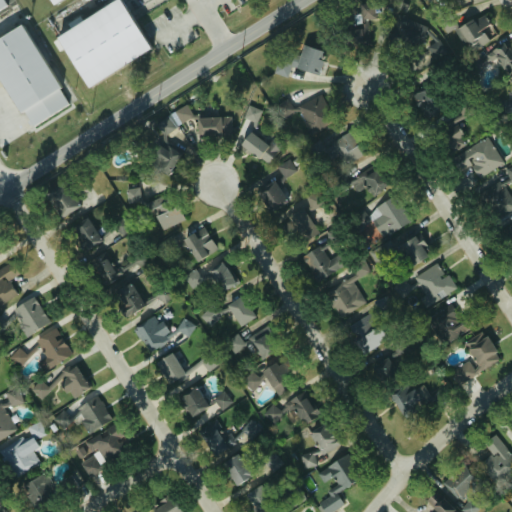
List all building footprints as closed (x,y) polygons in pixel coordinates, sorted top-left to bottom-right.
[(82,89),(146,51),(115,0),(112,0),(51,37),(82,89)] [(368,44),(365,19),(374,18),(372,3),(358,5),(361,27),(344,29),(347,47),(368,44)] [(455,27),(449,14),(438,19),(444,32),(455,27)] [(469,51),(487,41),(480,28),(487,24),(481,14),(456,28),(469,51)] [(0,144),(69,107),(45,62),(40,65),(19,27),(0,36),(0,144)] [(494,58),(507,75),(511,71),(511,50),(509,52),(503,43),(479,61),(475,55),(465,62),(473,73),(494,58)] [(321,54),(304,44),(293,64),(314,77),(323,61),(318,58),(321,54)] [(406,76),(426,64),(420,55),(400,67),(406,76)] [(409,96),(423,120),(448,106),(434,82),(409,96)] [(309,135),(334,122),(320,94),(294,107),(309,135)] [(466,145),(454,121),(471,113),(467,103),(456,108),(459,114),(434,126),(448,154),(466,145)] [(196,117),(196,135),(230,135),(230,117),(196,117)] [(168,125),(164,120),(157,124),(161,130),(168,125)] [(341,166),(365,154),(353,130),(329,142),(341,166)] [(281,144),(270,137),(266,143),(247,131),(238,146),(267,165),(281,144)] [(502,163),(486,137),(452,158),(459,171),(468,165),(477,178),(502,163)] [(178,158),(160,141),(145,157),(163,174),(178,158)] [(294,170),(287,159),(276,167),(283,178),(294,170)] [(511,209),(511,196),(507,185),(511,182),(511,165),(504,170),(507,178),(480,191),(494,218),(511,209)] [(349,184),(356,194),(364,189),(370,197),(386,185),(372,166),(349,184)] [(43,193),(59,218),(79,206),(63,181),(43,193)] [(256,190),(268,212),(286,203),(274,181),(256,190)] [(139,201),(136,187),(123,190),(126,204),(139,201)] [(372,208),(387,234),(409,222),(394,195),(372,208)] [(180,222),(176,196),(150,200),(154,227),(180,222)] [(297,243),(316,236),(304,209),(286,217),(297,243)] [(368,220),(361,210),(351,216),(358,227),(368,220)] [(101,239),(83,217),(69,229),(87,250),(101,239)] [(128,225),(119,217),(111,227),(120,234),(128,225)] [(168,253),(183,245),(192,262),(209,254),(196,231),(177,241),(173,234),(161,240),(168,253)] [(396,248),(411,267),(429,253),(414,234),(396,248)] [(300,256),(315,282),(340,268),(334,256),(328,259),(320,245),(300,256)] [(102,251),(89,260),(106,286),(147,260),(143,253),(115,271),(102,251)] [(220,292),(235,283),(220,262),(206,271),(220,292)] [(0,303),(15,296),(7,279),(16,274),(11,263),(0,268),(0,303)] [(453,292),(440,263),(409,276),(422,305),(453,292)] [(202,279),(193,268),(183,277),(192,287),(202,279)] [(410,289),(400,278),(390,288),(400,299),(410,289)] [(363,305),(351,279),(324,292),(335,318),(363,305)] [(123,315),(142,309),(133,282),(114,289),(123,315)] [(239,326),(254,316),(241,296),(225,305),(239,326)] [(20,335),(46,325),(36,298),(10,308),(20,335)] [(469,329),(453,302),(426,318),(441,345),(469,329)] [(387,337),(369,311),(347,327),(355,339),(352,342),(361,355),(387,337)] [(174,328),(184,338),(195,326),(186,316),(174,328)] [(158,317),(135,327),(146,351),(168,340),(158,317)] [(71,356),(53,326),(7,353),(15,366),(41,351),(44,357),(36,362),(42,372),(71,356)] [(461,344),(470,359),(449,370),(456,383),(498,360),(483,332),(461,344)] [(250,342),(261,359),(276,349),(265,333),(250,342)] [(226,342),(233,353),(243,346),(236,335),(226,342)] [(156,360),(166,383),(183,375),(173,352),(156,360)] [(370,368),(386,390),(401,379),(385,357),(370,368)] [(276,396),(291,386),(275,362),(260,371),(276,396)] [(54,376),(70,399),(87,387),(71,364),(54,376)] [(420,402),(409,383),(389,394),(399,414),(420,402)] [(190,419),(193,417),(196,422),(231,404),(224,391),(204,402),(195,386),(178,395),(190,419)] [(9,408),(22,402),(15,388),(3,394),(9,408)] [(299,426),(317,416),(304,391),(286,401),(299,426)] [(445,401),(438,391),(427,398),(434,408),(445,401)] [(86,434),(111,419),(96,396),(64,416),(62,411),(54,416),(61,427),(76,418),(86,434)] [(0,405),(0,437),(14,432),(3,404),(0,405)] [(264,413),(272,421),(280,413),(271,405),(264,413)] [(232,445),(215,419),(198,430),(214,456),(232,445)] [(240,430),(249,439),(258,430),(248,421),(240,430)] [(339,443),(327,422),(309,434),(317,447),(298,459),(305,469),(317,461),(315,458),(339,443)] [(82,441),(90,456),(79,462),(86,475),(130,452),(115,424),(82,441)] [(479,463),(496,487),(511,475),(511,458),(495,433),(482,442),(491,454),(479,463)] [(38,462),(31,451),(38,446),(31,434),(2,453),(16,476),(38,462)] [(282,465),(271,449),(260,457),(271,473),(282,465)] [(220,464),(234,486),(252,475),(238,453),(220,464)] [(361,476),(346,454),(315,473),(323,485),(322,486),(328,496),(316,503),(322,511),(328,511),(342,504),(335,493),(361,476)] [(440,483),(460,502),(458,504),(465,511),(472,511),(484,500),(473,488),(479,482),(461,463),(440,483)] [(19,487),(34,510),(57,495),(43,472),(19,487)] [(64,495),(78,487),(70,475),(57,483),(64,495)] [(264,492),(259,485),(245,495),(257,511),(283,511),(303,497),(292,482),(278,492),(273,485),(264,492)] [(455,511),(434,490),(424,500),(436,511),(455,511)] [(180,511),(170,495),(149,509),(150,511),(180,511)]
